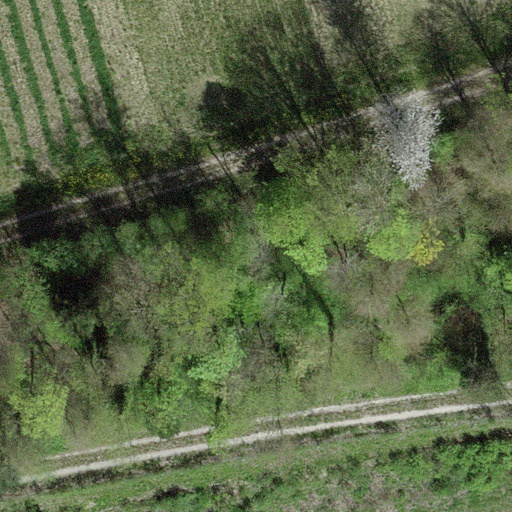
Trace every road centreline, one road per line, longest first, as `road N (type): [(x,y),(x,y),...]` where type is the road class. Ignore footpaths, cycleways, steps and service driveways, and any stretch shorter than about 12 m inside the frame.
road 1 (track): [(511,70),(0,229)]
road 2 (unknown): [(0,475),(511,391)]
